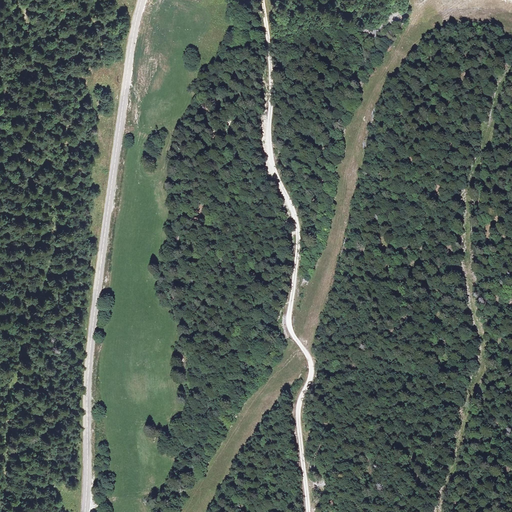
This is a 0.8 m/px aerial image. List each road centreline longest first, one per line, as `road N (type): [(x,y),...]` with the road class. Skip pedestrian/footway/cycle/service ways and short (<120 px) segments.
road 1 (track): [(262,0),(271,156),(297,226),(290,326),(311,369),(298,424),(307,511)]
road 2 (tertiary): [(85,511),(89,365),(142,0)]
